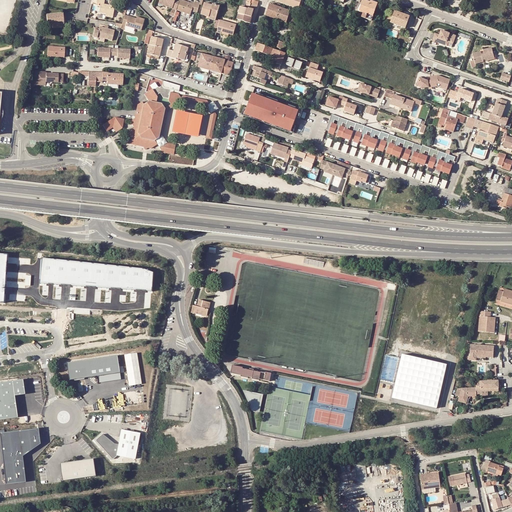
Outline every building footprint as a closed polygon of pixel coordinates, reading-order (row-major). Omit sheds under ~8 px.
[(99,13),(106,14),(114,15),(115,6),(104,4),(104,0),(97,0),(97,3),(101,4),(99,13)] [(193,3),(184,0),(179,0),(177,7),(182,9),(190,12),(192,8),(192,6),(198,7),(199,2),(195,0),(193,3)] [(204,0),(201,11),(203,11),(206,12),(209,13),(209,12),(216,14),(219,3),(213,1),(212,2),(204,0)] [(280,0),(280,3),(299,10),(299,11),(300,11),(301,9),(300,9),(302,0),(280,0)] [(378,7),(375,6),(376,4),(364,0),(360,11),(365,13),(363,17),(373,21),(378,7)] [(268,16),(277,19),(281,8),(271,4),(267,16),(268,16)] [(243,7),(241,14),(254,17),(256,10),(251,8),(250,9),(243,7)] [(281,8),(277,19),(284,22),(299,27),(300,24),(297,23),(300,15),(281,8)] [(392,23),(406,27),(408,28),(411,16),(395,11),(392,23)] [(60,22),(63,22),(63,17),(63,14),(46,16),(47,19),(47,23),(50,23),(50,26),(60,25),(60,22)] [(239,20),(247,22),(252,23),(254,17),(241,14),(239,20)] [(307,20),(306,22),(310,23),(310,21),(314,22),(316,18),(305,14),(304,19),(307,20)] [(129,16),(125,15),(122,23),(122,24),(126,25),(142,30),(145,19),(137,16),(136,18),(136,20),(128,18),(129,16)] [(222,28),(229,30),(234,32),(237,22),(220,17),(217,29),(221,30),(222,28)] [(95,32),(95,39),(99,39),(99,38),(104,39),(114,39),(114,29),(108,29),(104,29),(99,28),(99,30),(99,32),(95,32)] [(454,42),(457,36),(449,33),(445,32),(442,31),(440,35),(436,33),(434,41),(447,46),(449,40),(454,42)] [(152,37),(148,54),(158,56),(163,39),(152,37)] [(286,41),(276,38),(273,46),(283,50),(286,41)] [(64,44),(48,43),(47,52),(63,53),(64,44)] [(185,60),(188,53),(189,48),(178,44),(175,51),(170,50),(168,57),(179,60),(180,59),(185,60)] [(257,51),(268,55),(272,57),(274,50),(259,44),(257,51)] [(115,56),(115,48),(99,47),(99,57),(111,58),(111,56),(115,56)] [(115,48),(115,56),(118,56),(118,58),(131,59),(131,50),(115,48)] [(484,61),(486,60),(495,58),(493,49),(484,51),(485,54),(485,56),(483,57),(482,55),(481,52),(473,54),(475,64),(484,62),(484,61)] [(282,66),(287,54),(274,50),(272,57),(276,58),(274,63),(282,66)] [(197,67),(230,76),(233,68),(234,62),(197,52),(195,59),(199,60),(197,67)] [(293,56),(287,54),(282,66),(289,69),(290,68),(289,67),(293,56)] [(312,62),(306,76),(321,83),(325,72),(318,69),(320,65),(312,62)] [(272,77),(273,73),(255,66),(254,70),(255,70),(257,71),(255,76),(253,76),(251,80),(266,85),(266,84),(267,81),(265,80),(267,75),(272,77)] [(104,69),(79,68),(78,73),(89,73),(89,83),(96,83),(96,79),(103,79),(103,78),(108,78),(108,81),(123,82),(123,71),(109,70),(109,69),(104,69)] [(35,72),(35,85),(47,85),(47,82),(64,82),(64,72),(35,72)] [(293,84),(294,80),(281,75),(280,79),(290,83),(293,84)] [(151,76),(145,95),(149,102),(151,101),(163,103),(164,105),(169,101),(170,92),(171,83),(163,80),(151,76)] [(432,79),(433,85),(433,87),(438,87),(438,84),(443,85),(442,88),(448,90),(451,81),(439,76),(431,76),(432,79)] [(430,86),(429,79),(421,77),(418,84),(422,85),(422,88),(430,86)] [(278,84),(288,87),(290,83),(280,79),(278,84)] [(381,91),(362,84),(359,91),(379,99),(381,91)] [(395,93),(388,90),(385,97),(392,100),(395,93)] [(211,114),(206,137),(212,139),(217,115),(215,112),(219,109),(216,104),(214,101),(210,103),(208,100),(183,95),(181,91),(178,94),(170,92),(169,101),(164,105),(166,108),(160,137),(155,141),(158,145),(163,153),(175,155),(175,152),(176,145),(168,143),(163,135),(167,112),(183,100),(205,106),(211,114)] [(254,101),(250,100),(245,114),(266,122),(292,133),(297,117),(301,119),(304,111),(257,93),(254,101)] [(397,104),(396,107),(411,112),(415,101),(415,100),(395,93),(392,100),(392,102),(397,104)] [(337,109),(339,104),(344,106),(347,98),(340,95),(339,99),(329,95),(326,105),(337,109)] [(488,118),(507,124),(509,117),(502,115),(507,100),(498,97),(493,112),(490,111),(488,118)] [(144,104),(143,102),(138,105),(135,118),(131,121),(135,128),(131,130),(129,141),(132,145),(144,147),(146,149),(149,148),(152,149),(158,145),(155,141),(160,137),(166,108),(164,105),(163,103),(151,101),(149,102),(144,104)] [(344,111),(355,114),(358,105),(347,102),(344,111)] [(374,116),(376,109),(369,106),(366,113),(374,116)] [(446,109),(445,108),(440,121),(447,124),(447,126),(446,129),(454,132),(458,121),(464,123),(466,116),(446,109)] [(176,110),(172,132),(198,137),(203,116),(176,110)] [(341,118),(333,115),(327,132),(334,135),(341,118)] [(404,132),(409,120),(398,116),(396,121),(393,128),(404,132)] [(107,130),(115,125),(119,132),(124,129),(126,119),(116,117),(104,125),(107,130)] [(348,121),(341,118),(334,135),(342,138),(348,121)] [(495,141),(499,128),(477,120),(475,127),(480,129),(477,140),(484,142),(485,139),(495,141)] [(357,124),(348,121),(342,138),(351,141),(357,124)] [(365,127),(357,124),(351,141),(359,144),(365,127)] [(365,127),(359,144),(367,147),(373,129),(365,127)] [(382,132),(373,129),(367,147),(375,150),(382,132)] [(390,135),(382,132),(375,150),(384,152),(390,135)] [(256,151),(261,152),(262,147),(264,144),(264,143),(259,142),(260,138),(247,134),(244,144),(248,145),(257,149),(256,151)] [(398,138),(390,135),(384,152),(392,155),(398,138)] [(328,138),(325,146),(330,148),(333,140),(328,138)] [(407,141),(398,138),(392,155),(401,158),(407,141)] [(415,144),(407,141),(401,158),(409,161),(415,144)] [(289,163),(291,157),(292,153),(289,152),(290,149),(274,144),(271,154),(278,156),(277,157),(286,160),(285,161),(289,163)] [(423,146),(415,144),(409,161),(417,164),(423,146)] [(417,164),(426,167),(432,149),(423,145),(423,146),(417,164)] [(293,149),(292,153),(291,157),(295,158),(294,159),(304,163),(303,165),(313,168),(316,160),(306,157),(307,154),(293,149)] [(432,149),(426,167),(433,169),(440,151),(432,149)] [(448,154),(440,151),(433,169),(441,172),(448,154)] [(511,160),(506,158),(507,155),(500,153),(498,158),(500,158),(498,165),(503,166),(502,168),(510,171),(511,166),(511,160)] [(448,154),(441,172),(450,175),(457,157),(448,154)] [(328,163),(326,170),(325,172),(342,178),(343,176),(346,169),(328,163)] [(361,182),(362,181),(368,183),(370,176),(354,170),(351,179),(357,181),(361,182)] [(504,208),(505,206),(508,207),(511,208),(511,204),(511,189),(506,188),(502,201),(498,200),(497,205),(504,208)] [(143,269),(43,259),(40,284),(47,285),(54,285),(62,285),(66,286),(71,286),(73,286),(86,287),(97,287),(98,287),(110,288),(112,288),(123,288),(134,289),(137,289),(145,290),(151,290),(153,272),(143,269)] [(503,292),(501,300),(501,301),(511,304),(511,293),(503,292)] [(211,303),(199,299),(197,306),(193,305),(191,312),(207,316),(211,303)] [(490,316),(491,311),(480,311),(479,331),(489,332),(490,316)] [(494,346),(471,344),(469,359),(476,359),(476,357),(476,354),(482,355),(482,356),(493,357),(494,346)] [(448,365),(402,354),(392,398),(438,409),(448,365)] [(118,355),(67,362),(70,379),(85,377),(98,375),(120,372),(118,355)] [(241,374),(241,376),(248,377),(248,376),(252,377),(252,378),(259,379),(259,378),(270,380),(272,372),(261,370),(261,371),(254,370),(254,369),(250,368),(250,369),(243,367),(243,366),(233,364),(231,372),(241,374)] [(120,372),(98,375),(99,382),(121,379),(120,372)] [(23,379),(0,382),(0,420),(18,417),(14,396),(25,394),(24,386),(23,379)] [(469,393),(477,393),(477,394),(482,393),(482,391),(488,391),(499,390),(498,380),(480,381),(480,385),(476,386),(476,388),(462,388),(460,397),(459,401),(466,403),(468,396),(469,393)] [(264,394),(244,390),(253,411),(260,412),(264,394)] [(123,393),(92,397),(93,404),(94,411),(125,406),(123,393)] [(38,430),(0,435),(6,485),(26,482),(22,456),(40,445),(38,430)] [(104,434),(97,440),(113,459),(117,455),(136,459),(140,434),(122,431),(121,437),(119,446),(115,445),(104,434)] [(94,459),(64,463),(67,480),(96,476),(94,459)] [(486,459),(482,469),(486,470),(486,468),(499,473),(501,469),(498,468),(499,464),(490,461),(490,460),(489,460),(486,459)] [(441,472),(422,474),(424,489),(442,487),(441,472)] [(465,474),(451,476),(452,485),(469,482),(468,475),(465,476),(465,474)] [(493,507),(507,504),(505,499),(500,500),(497,491),(492,493),(493,497),(491,497),(493,507)] [(464,511),(459,511),(458,503),(455,504),(451,504),(452,511),(477,511),(477,507),(472,508),(473,510),(464,511)]
